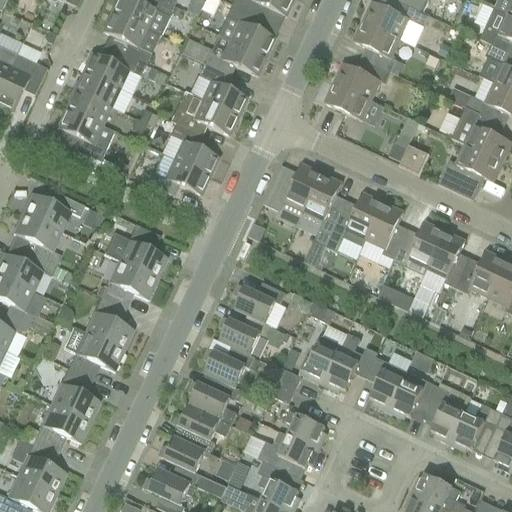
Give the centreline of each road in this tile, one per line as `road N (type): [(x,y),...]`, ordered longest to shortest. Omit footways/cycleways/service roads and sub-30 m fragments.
road 1 (residential): [(92,511),(277,124)]
road 2 (residential): [(488,229),(277,124)]
road 3 (residential): [(411,450),(357,425),(327,489),(378,511)]
road 4 (residential): [(30,130),(86,0)]
road 5 (residential): [(277,124),(330,0)]
